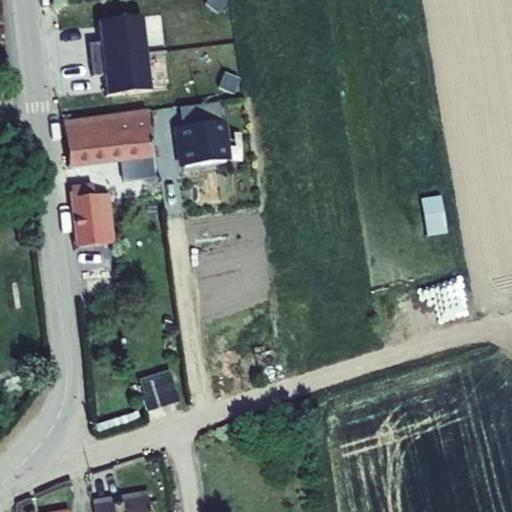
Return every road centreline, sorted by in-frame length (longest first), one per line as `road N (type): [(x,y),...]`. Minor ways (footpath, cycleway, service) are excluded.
road 1 (residential): [(40,442),(64,397),(65,367),(23,0)]
road 2 (residential): [(40,442),(111,445),(313,379)]
road 3 (track): [(313,379),(511,320)]
